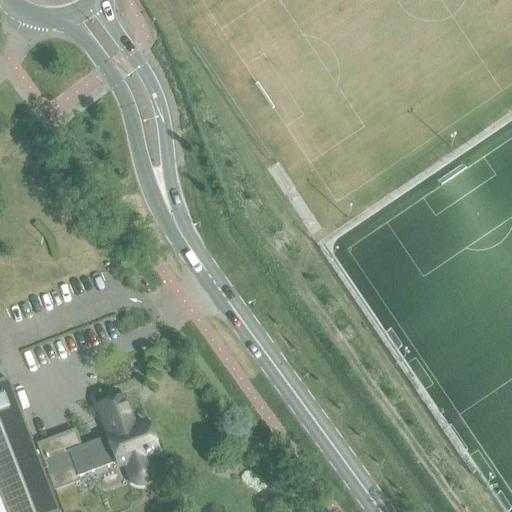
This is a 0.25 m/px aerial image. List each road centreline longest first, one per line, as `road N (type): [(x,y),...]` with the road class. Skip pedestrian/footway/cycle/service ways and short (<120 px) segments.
road 1 (secondary): [(374,511),(175,230),(166,206)]
road 2 (secondary): [(166,206),(157,98),(94,2)]
road 3 (secondary): [(67,18),(120,92),(140,166),(166,206)]
